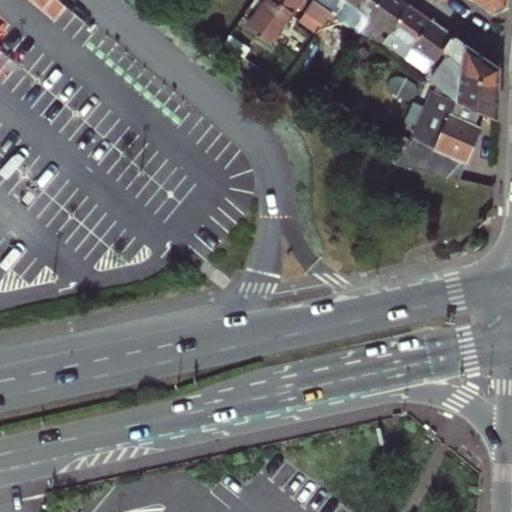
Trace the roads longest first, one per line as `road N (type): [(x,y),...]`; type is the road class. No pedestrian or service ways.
road 1 (secondary): [(142,424),(166,443),(441,392),(475,407),(511,465)]
road 2 (primary): [(142,424),(511,346)]
road 3 (primary): [(511,284),(189,358)]
road 4 (primary): [(189,358),(0,398)]
road 5 (primary): [(189,358),(72,362),(0,375)]
road 6 (primary): [(0,455),(142,424)]
